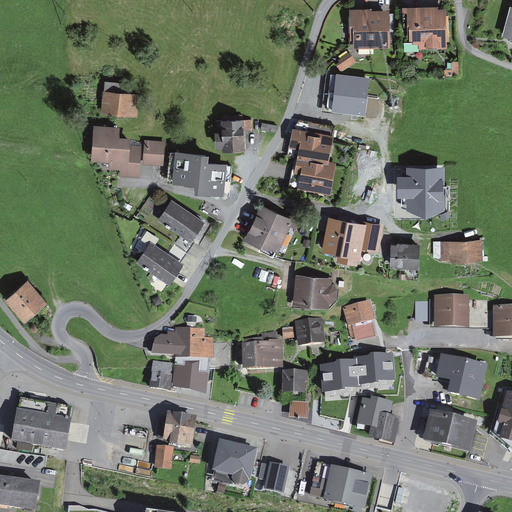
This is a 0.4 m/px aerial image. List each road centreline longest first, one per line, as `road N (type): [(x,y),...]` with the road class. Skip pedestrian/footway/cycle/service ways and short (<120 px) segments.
road 1 (residential): [(84,385),(86,354),(61,335),(62,315),(81,309),(108,331),(130,336),(172,313),(287,116),(330,0)]
road 2 (tertiary): [(84,385),(479,477)]
